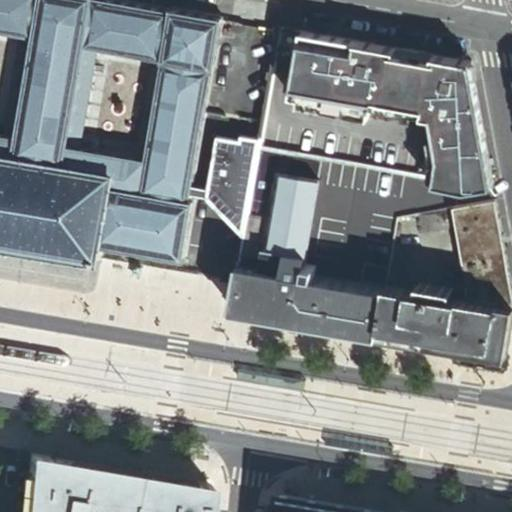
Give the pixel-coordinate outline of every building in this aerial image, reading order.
[(172,9),(118,0),(0,0),(0,243),(14,246),(16,242),(36,245),(35,250),(93,260),(93,261),(101,263),(101,260),(104,245),(186,258),(195,200),(191,199),(213,68),(215,69),(223,17),(172,8),(172,9)] [(296,64),(302,32),(281,28),(275,61),(296,64)] [(494,187),(472,62),(302,32),(296,64),(291,95),(425,118),(436,181),(467,191),(494,187)] [(279,173),(257,169),(254,185),(271,188),(276,189),(279,173)] [(242,261),(241,266),(302,277),(306,256),(318,188),(319,180),(279,173),(276,189),(271,220),(249,216),(242,261)] [(254,185),(251,204),(268,207),(271,188),(254,185)] [(458,191),(431,186),(430,196),(440,197),(460,194),(459,191),(458,191)] [(318,188),(306,256),(320,258),(331,191),(318,188)] [(386,291),(378,335),(508,358),(511,334),(511,287),(496,200),(456,208),(459,226),(470,288),(468,299),(453,297),(454,289),(421,283),(419,292),(387,287),(386,291)] [(459,226),(456,208),(420,215),(423,233),(459,226)] [(306,256),(302,277),(316,279),(318,265),(320,258),(306,256)] [(225,258),(221,281),(238,284),(241,266),(242,261),(225,258)] [(318,265),(316,279),(345,284),(347,270),(318,265)] [(302,277),(241,266),(238,284),(233,310),(378,335),(386,291),(345,284),(316,279),(302,277)] [(24,511),(206,511),(209,485),(30,453),(24,511)] [(365,511),(280,497),(278,511),(365,511)]
